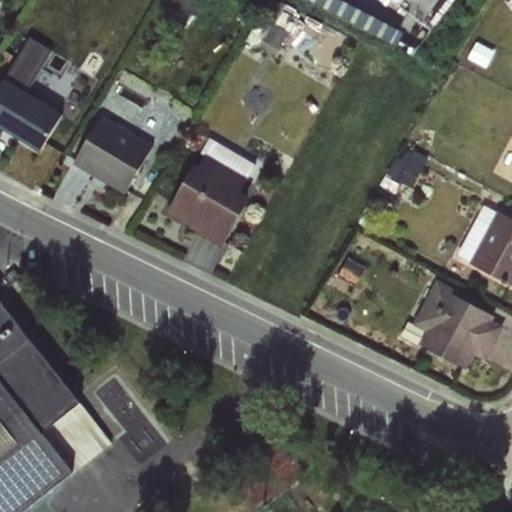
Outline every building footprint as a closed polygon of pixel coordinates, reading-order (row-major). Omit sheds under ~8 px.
[(0,91),(0,124),(49,149),(69,109),(31,90),(54,46),(30,34),(0,91)] [(132,193),(159,143),(105,113),(77,163),(132,193)] [(216,135),(171,212),(228,245),(262,187),(250,180),(260,161),(216,135)] [(511,278),(511,211),(487,200),(462,256),(511,278)] [(411,333),(472,364),(478,353),(490,360),(511,318),(439,280),(411,333)] [(0,511),(24,511),(117,445),(0,285),(0,511)]
